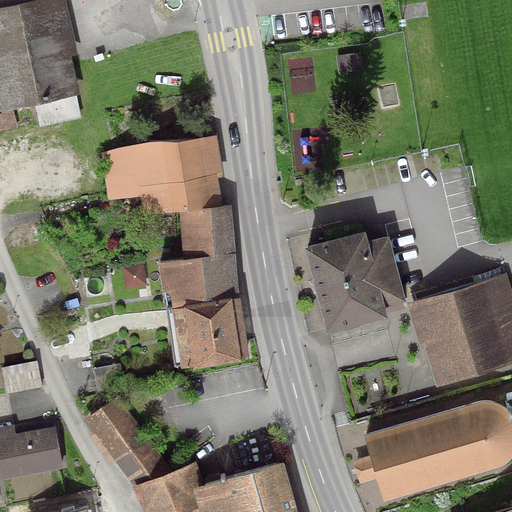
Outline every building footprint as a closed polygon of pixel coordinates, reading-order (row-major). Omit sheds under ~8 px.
[(0,101),(70,88),(52,0),(37,0),(0,7),(0,101)] [(204,138),(105,153),(111,189),(143,184),(146,203),(212,192),(204,138)] [(232,286),(227,202),(186,206),(190,254),(165,258),(170,295),(232,286)] [(366,239),(363,227),(308,241),(328,322),(383,308),(380,298),(401,293),(386,234),(366,239)] [(439,374),(511,354),(489,277),(416,298),(439,374)] [(238,352),(230,293),(185,299),(193,359),(238,352)] [(162,457),(116,395),(87,417),(133,478),(162,457)] [(478,399),(369,432),(386,490),(496,457),(505,450),(511,441),(511,438),(511,424),(511,419),(508,409),(501,402),(490,399),(478,399)] [(58,463),(53,428),(0,435),(0,460),(2,471),(58,463)] [(294,511),(281,461),(200,481),(207,511),(294,511)] [(189,464),(137,482),(147,511),(158,511),(201,498),(189,464)]
